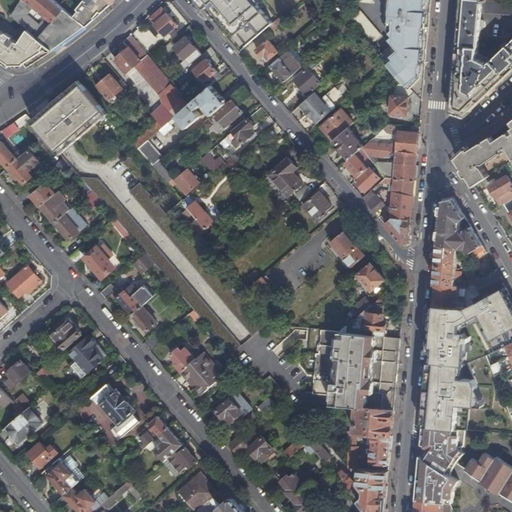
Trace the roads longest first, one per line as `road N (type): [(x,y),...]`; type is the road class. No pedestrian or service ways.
road 1 (residential): [(423,261),(395,245),(184,0)]
road 2 (residential): [(77,285),(271,511)]
road 3 (residential): [(423,261),(400,511)]
road 4 (residential): [(447,0),(433,158)]
road 5 (primary): [(22,94),(143,0)]
road 6 (residential): [(511,270),(433,158)]
